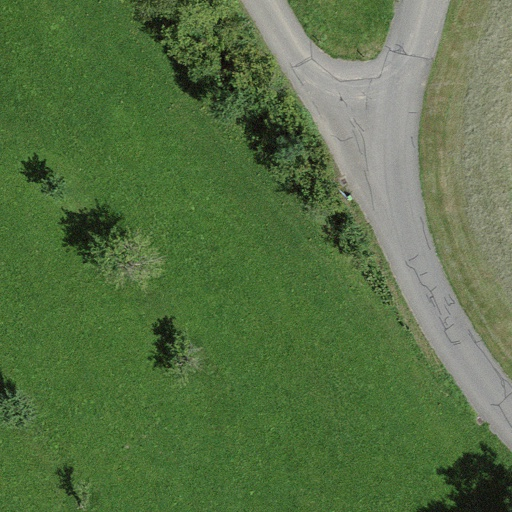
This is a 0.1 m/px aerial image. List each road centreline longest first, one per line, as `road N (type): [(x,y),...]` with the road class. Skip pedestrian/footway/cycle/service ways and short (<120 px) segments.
road 1 (unclassified): [(511,415),(437,302),(401,181)]
road 2 (unclassified): [(266,0),(401,181)]
road 3 (unclassified): [(401,181),(435,0)]
